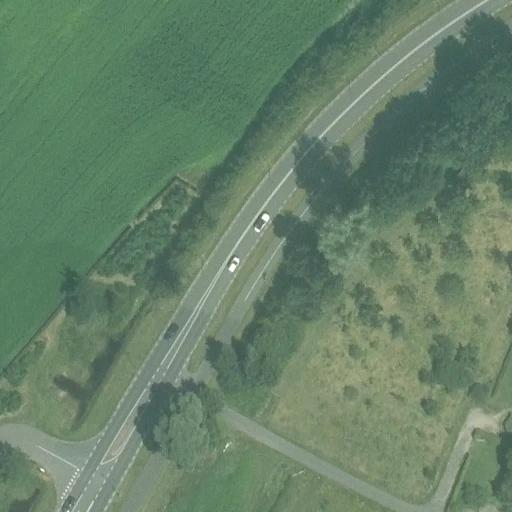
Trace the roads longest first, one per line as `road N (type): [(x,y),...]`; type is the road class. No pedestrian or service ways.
road 1 (tertiary): [(87,511),(270,196),(400,61),(490,0)]
road 2 (track): [(413,511),(191,397)]
